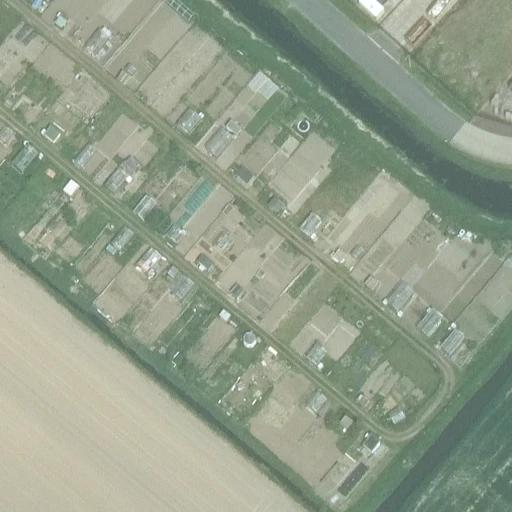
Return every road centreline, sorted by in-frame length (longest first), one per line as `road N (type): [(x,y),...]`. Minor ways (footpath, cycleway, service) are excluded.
road 1 (track): [(0,109),(391,441),(445,374),(2,0)]
road 2 (unclassified): [(303,0),(439,127),(511,152)]
